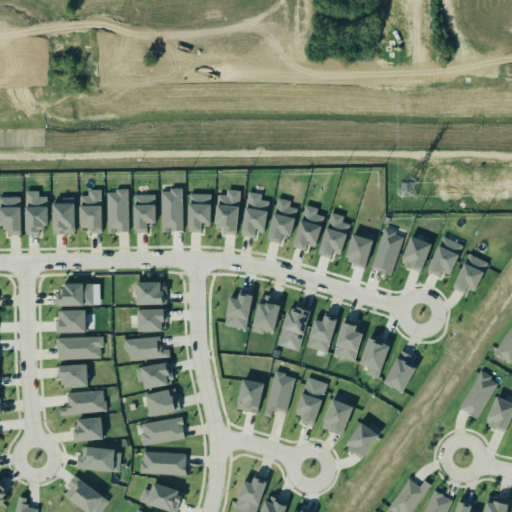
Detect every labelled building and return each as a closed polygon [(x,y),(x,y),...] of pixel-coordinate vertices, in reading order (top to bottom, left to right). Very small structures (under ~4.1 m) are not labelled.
[(101,189),(88,190),(88,196),(81,196),(80,227),(89,227),(89,233),(102,233),(102,206),(101,206),(101,189)] [(107,191),(108,233),(129,233),(128,190),(107,191)] [(162,232),(183,232),(182,190),(162,190),(162,232)] [(239,191),(227,190),(226,195),(217,195),(216,226),(223,226),(223,234),(237,234),(239,191)] [(39,191),(25,191),(26,235),(39,234),(39,227),(48,227),(47,196),(39,196),(39,191)] [(242,236),(255,237),(256,233),(265,233),(268,201),(261,200),(261,194),(247,192),(242,236)] [(156,223),(156,205),(155,205),(155,194),(134,195),(134,232),(147,232),(147,229),(148,229),(148,226),(152,226),(152,223),(156,223)] [(202,233),(189,232),(189,205),(189,195),(209,195),(209,205),(209,227),(202,227),(202,233)] [(21,235),(20,197),(0,197),(0,226),(8,226),(8,235),(21,235)] [(268,241),(281,244),(283,236),(291,238),(297,208),(289,206),(290,200),(277,197),(268,241)] [(52,200),(53,234),(75,234),(74,199),(52,200)] [(305,205),(317,209),(317,215),(326,218),(315,250),(308,248),(306,253),(290,247),(305,205)] [(350,224),(342,222),(344,217),(331,213),(318,254),(331,259),(333,253),(341,255),(350,224)] [(371,270),(391,276),(403,234),(383,229),(371,270)] [(352,234),(344,262),(365,268),(375,235),(361,231),(360,236),(352,234)] [(432,244),(411,236),(400,264),(421,272),(432,244)] [(451,276),(462,244),(441,237),(428,272),(441,277),(442,272),(451,276)] [(488,262),(467,254),(453,289),(465,294),(467,289),(475,292),(488,262)] [(136,305),(166,305),(166,282),(136,283),(136,305)] [(59,306),(100,306),(99,284),(59,284),(59,306)] [(225,327),(247,330),(252,295),(239,293),(238,299),(229,297),(225,327)] [(259,296),(253,331),(275,335),(281,300),(259,296)] [(288,309),(278,345),(299,351),(311,308),(298,304),(296,311),(288,309)] [(167,309),(138,310),(138,332),(167,331),(167,309)] [(86,333),(85,310),(57,311),(57,333),(86,333)] [(306,346),(327,353),(338,317),(327,313),(324,322),(315,319),(306,346)] [(363,334),(355,332),(358,323),(344,318),(333,355),(355,361),(363,334)] [(511,324),(492,353),(501,360),(503,357),(511,364),(511,362),(511,324)] [(365,374),(379,379),(391,341),(369,334),(360,364),(367,367),(365,374)] [(101,337),(56,338),(57,360),(102,359),(101,337)] [(170,358),(169,348),(161,349),(160,337),(124,339),(125,353),(129,353),(130,360),(170,358)] [(383,381),(400,349),(413,355),(408,364),(416,367),(403,392),(383,381)] [(59,363),(86,361),(87,383),(64,385),(63,383),(59,383),(59,377),(57,377),(56,365),(60,364),(59,363)] [(134,368),(170,361),(174,385),(144,391),(142,380),(136,379),(134,368)] [(478,419),(498,381),(478,371),(458,409),(478,419)] [(296,377),(275,372),(264,415),(271,417),(273,409),(287,412),(296,377)] [(295,413),(307,378),(326,384),(326,393),(314,428),(301,424),(303,416),(295,413)] [(260,413),(263,383),(241,380),(238,410),(260,413)] [(144,395),(176,387),(182,411),(150,419),(144,395)] [(66,392),(101,389),(102,399),(105,399),(106,410),(101,411),(101,409),(77,411),(77,413),(60,414),(60,407),(68,406),(66,392)] [(485,421),(496,395),(511,401),(511,415),(504,433),(487,425),(488,422),(485,421)] [(320,429),(331,400),(352,408),(341,437),(320,429)] [(139,434),(143,433),(141,425),(184,417),(188,438),(142,447),(139,434)] [(102,440),(102,418),(75,419),(75,441),(102,440)] [(344,446),(362,422),(382,437),(364,461),(344,446)] [(76,453),(81,453),(82,444),(114,447),(114,451),(119,452),(117,471),(75,466),(76,453)] [(143,452),(187,452),(187,476),(138,475),(138,463),(142,463),(143,452)] [(88,511),(63,493),(68,487),(65,485),(74,473),(109,499),(98,511),(88,511)] [(234,507),(242,510),(241,511),(255,511),(268,479),(255,474),(252,483),(244,480),(234,507)] [(400,511),(409,511),(429,484),(423,479),(419,486),(407,478),(387,507),(394,511),(398,511),(399,511),(400,511)] [(139,502),(167,511),(177,511),(182,499),(177,497),(179,491),(154,482),(150,492),(143,490),(139,502)] [(0,504),(10,495),(0,483),(0,504)] [(422,511),(433,490),(442,494),(442,495),(452,499),(446,511),(422,511)] [(35,511),(36,508),(26,506),(27,503),(24,502),(25,497),(17,495),(13,511),(35,511)] [(260,511),(284,511),(287,502),(266,495),(260,511)] [(483,511),(486,500),(492,501),(492,497),(509,501),(506,511),(483,511)] [(473,502),(459,498),(455,511),(478,511),(479,510),(471,508),(473,502)]
